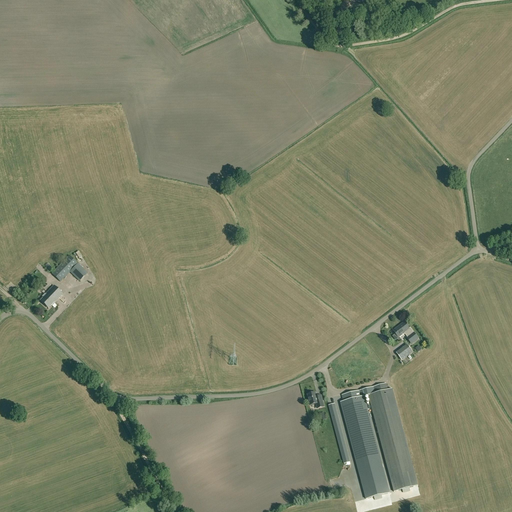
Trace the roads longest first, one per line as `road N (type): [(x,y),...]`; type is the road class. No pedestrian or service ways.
road 1 (unclassified): [(0,318),(27,313),(117,397),(261,393),(323,365),(476,249)]
road 2 (unclassified): [(503,0),(459,5),(402,36),(343,47),(315,29),(297,0)]
road 3 (unclassified): [(476,249),(468,173),(511,120)]
road 4 (track): [(117,397),(173,511)]
